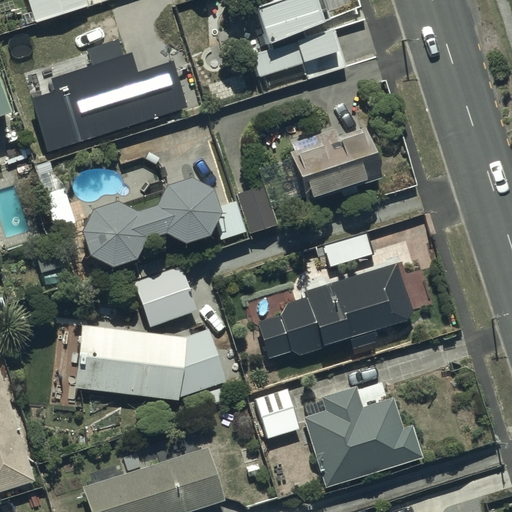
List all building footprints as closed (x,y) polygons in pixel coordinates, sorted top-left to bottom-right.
[(82,0),(24,0),(28,12),(21,15),(25,25),(84,4),(82,0)] [(248,50),(256,73),(301,58),(306,74),(341,62),(329,24),(326,25),(323,15),(324,15),(319,0),(260,0),(250,3),(263,45),(248,50)] [(28,94),(46,150),(186,105),(170,57),(135,68),(128,49),(121,51),(116,36),(84,46),(87,53),(74,57),(77,65),(48,74),(52,86),(28,94)] [(337,134),(334,127),(290,141),(292,148),(285,150),(298,188),(303,187),(306,196),(338,186),(341,195),(357,190),(355,184),(378,177),(361,126),(337,134)] [(111,197),(87,204),(77,223),(83,250),(107,262),(131,254),(140,235),(161,228),(179,238),(203,229),(214,208),(208,184),(185,172),(161,179),(151,200),(131,207),(111,197)] [(278,221),(265,182),(237,191),(250,230),(278,221)] [(243,230),(235,199),(215,205),(217,212),(214,213),(221,236),(243,230)] [(370,254),(363,231),(321,244),(328,267),(370,254)] [(410,309),(394,260),(303,289),(304,295),(285,301),(277,314),(256,320),(267,356),(289,350),(297,354),(317,348),(315,344),(347,334),(351,347),(374,340),(371,329),(403,319),(410,309)] [(147,325),(194,309),(179,266),(132,281),(147,325)] [(183,337),(79,325),(72,387),(176,399),(177,396),(223,380),(205,329),(183,337)] [(0,492),(32,482),(0,384),(0,492)] [(360,406),(354,385),(321,395),(322,397),(304,403),(307,413),(302,414),(324,485),(421,455),(411,424),(402,426),(392,396),(360,406)] [(298,427),(284,386),(253,397),(266,437),(298,427)] [(171,511),(220,497),(204,447),(147,465),(141,447),(122,453),(128,470),(82,484),(90,511),(171,511)]
